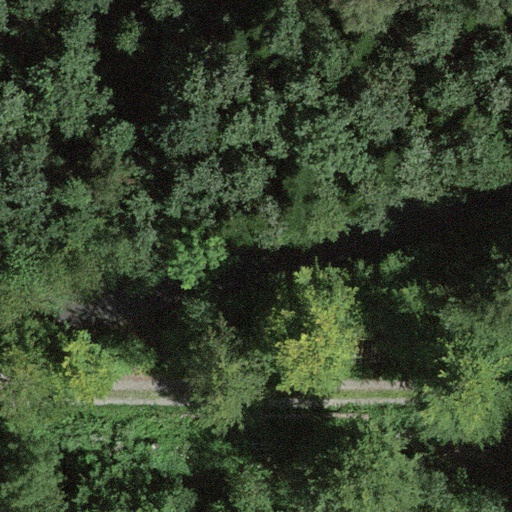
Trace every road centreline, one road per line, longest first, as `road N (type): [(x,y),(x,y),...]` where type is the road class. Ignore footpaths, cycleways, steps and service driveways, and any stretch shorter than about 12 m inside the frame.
road 1 (unclassified): [(0,331),(511,180)]
road 2 (track): [(511,385),(133,391),(0,381)]
